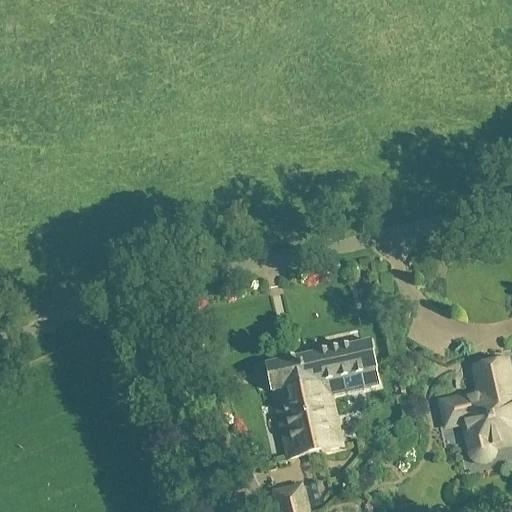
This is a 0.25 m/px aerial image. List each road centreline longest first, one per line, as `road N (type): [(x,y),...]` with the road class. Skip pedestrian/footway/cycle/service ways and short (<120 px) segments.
road 1 (residential): [(124,293),(511,208)]
road 2 (residential): [(124,293),(0,345)]
